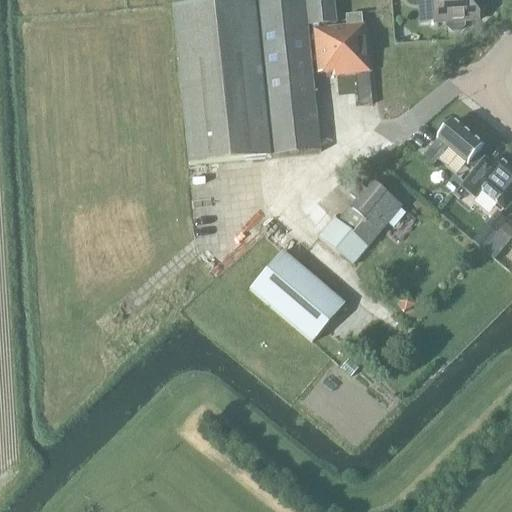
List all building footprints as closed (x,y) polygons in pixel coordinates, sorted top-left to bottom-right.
[(333,78),(369,74),(365,26),(361,26),(360,16),(345,17),(346,27),(326,29),(326,25),(335,24),(332,0),(251,0),(173,8),(190,167),(319,154),(311,76),(333,74),(333,78)] [(464,27),(463,23),(478,22),(476,0),(434,0),(435,25),(447,24),(447,28),(452,33),(459,32),(464,27)] [(435,148),(426,158),(437,167),(445,157),(443,155),(448,149),(469,167),(485,147),(455,123),(439,142),(440,143),(435,149),(435,148)] [(485,161),(463,188),(477,200),(483,193),(506,212),(511,205),(511,168),(511,169),(501,160),(500,159),(499,160),(493,167),(485,161)] [(400,208),(370,184),(363,192),(357,187),(349,196),(356,201),(349,209),(350,210),(338,224),(326,214),(310,233),(352,268),(400,208)] [(511,229),(506,225),(497,236),(507,244),(511,237),(511,229)] [(312,345),(344,307),(282,254),(250,292),(312,345)] [(408,306),(421,297),(412,285),(400,294),(408,306)]
